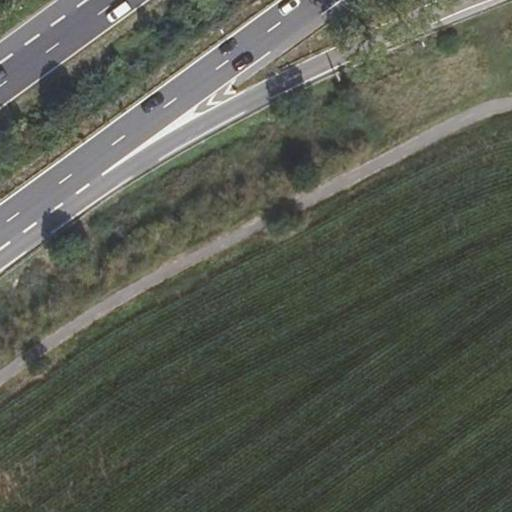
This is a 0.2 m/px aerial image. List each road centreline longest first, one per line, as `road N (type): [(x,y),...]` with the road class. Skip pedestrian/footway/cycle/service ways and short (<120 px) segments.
road 1 (trunk): [(89,166),(161,148),(458,0)]
road 2 (trunk): [(89,166),(311,0)]
road 3 (trunk): [(113,0),(0,81)]
